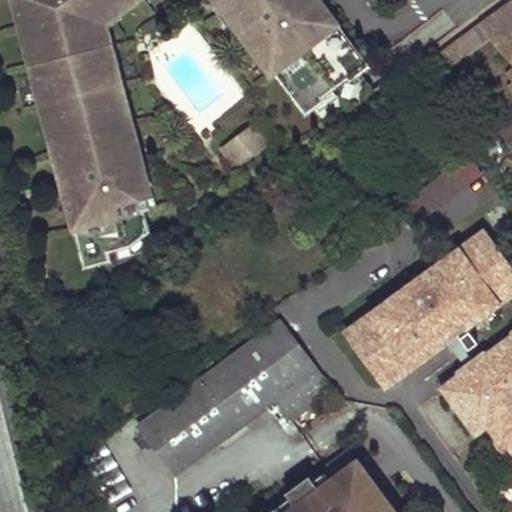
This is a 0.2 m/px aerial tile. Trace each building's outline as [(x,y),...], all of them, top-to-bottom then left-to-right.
[(26,0),(18,2),(25,29),(34,27),(36,37),(31,39),(36,56),(38,55),(43,74),(41,74),(45,92),(50,91),(53,100),(48,101),(52,117),(58,115),(61,125),(54,126),(62,155),(64,155),(67,166),(62,167),(65,182),(68,181),(73,200),(70,201),(75,216),(79,215),(82,224),(77,225),(87,266),(112,260),(110,251),(119,249),(146,241),(155,237),(148,215),(153,214),(148,201),(153,200),(138,154),(133,156),(129,144),(134,143),(124,114),(118,117),(114,107),(121,105),(116,90),(111,91),(108,82),(113,81),(104,53),(100,54),(96,41),(92,42),(91,34),(109,19),(111,22),(124,12),(123,10),(136,0),(139,0),(140,1),(140,0),(217,0),(221,4),(224,2),(237,20),(235,22),(245,35),(247,33),(259,48),(256,50),(266,63),(273,58),(280,67),(276,70),(310,114),(327,100),(325,98),(351,77),(353,80),(371,67),(337,23),(333,26),(326,16),(330,13),(322,2),(321,3),(318,0),(26,0)] [(237,20),(224,2),(221,4),(216,9),(229,26),(235,22),(237,20)] [(511,4),(483,26),(511,65),(511,70),(507,75),(511,81),(511,83),(508,88),(511,93),(511,4)] [(330,13),(326,16),(333,26),(337,23),(340,21),(333,11),(330,13)] [(111,22),(109,19),(91,34),(92,42),(96,41),(115,27),(111,22)] [(36,37),(34,27),(25,29),(28,39),(31,39),(36,37)] [(351,77),(325,98),(327,100),(332,106),(357,86),(353,80),(351,77)] [(113,81),(108,82),(111,91),(116,90),(120,88),(117,80),(113,81)] [(53,100),(50,91),(45,92),(42,93),(44,102),(48,101),(53,100)] [(121,105),(114,107),(118,117),(124,114),(128,113),(125,103),(121,105)] [(61,125),(58,115),(52,117),(48,117),(50,127),(54,126),(61,125)] [(273,142),(260,124),(234,144),(238,149),(230,155),(240,167),(273,142)] [(134,143),(129,144),(133,156),(138,154),(142,153),(138,142),(134,143)] [(238,149),(234,144),(226,150),(230,155),(238,149)] [(67,166),(64,155),(62,155),(55,157),(58,168),(62,167),(67,166)] [(419,189),(429,207),(482,177),(472,159),(419,189)] [(153,200),(148,201),(153,214),(161,211),(157,198),(153,200)] [(353,207),(341,217),(347,226),(359,216),(353,207)] [(82,224),(79,215),(75,216),(71,217),(73,226),(77,225),(82,224)] [(483,234),(467,246),(475,256),(491,244),(483,234)] [(146,241),(119,249),(121,258),(148,251),(146,241)] [(402,293),(360,325),(367,334),(353,345),(380,383),(395,371),(402,381),(444,348),(444,346),(447,344),(450,348),(464,338),(461,333),(464,331),(465,333),(509,301),(502,291),(511,283),(511,271),(491,244),(475,256),(467,246),(414,285),(407,276),(406,278),(404,279),(403,281),(402,284),(401,287),(402,290),(402,293)] [(511,298),(511,283),(502,291),(509,301),(511,298)] [(330,392),(279,321),(135,427),(168,472),(270,398),(288,422),(330,392)] [(367,334),(360,325),(346,335),(353,345),(367,334)] [(511,327),(511,328),(488,344),(490,350),(484,355),(477,352),(470,358),(471,365),(464,370),(459,366),(439,381),(474,429),(486,421),(495,433),(503,433),(509,441),(511,445),(511,327)] [(490,350),(488,344),(482,343),(474,349),(477,352),(484,355),(490,350)] [(470,358),(467,353),(460,359),(459,366),(464,370),(471,365),(470,358)] [(395,371),(380,383),(387,392),(402,381),(395,371)] [(509,441),(503,433),(495,433),(494,439),(498,445),(503,446),(509,441)] [(107,445),(86,451),(92,469),(112,463),(107,445)] [(392,511),(396,509),(389,500),(351,447),(262,511),(392,511)] [(404,511),(393,497),(389,500),(396,509),(392,511),(404,511)]
